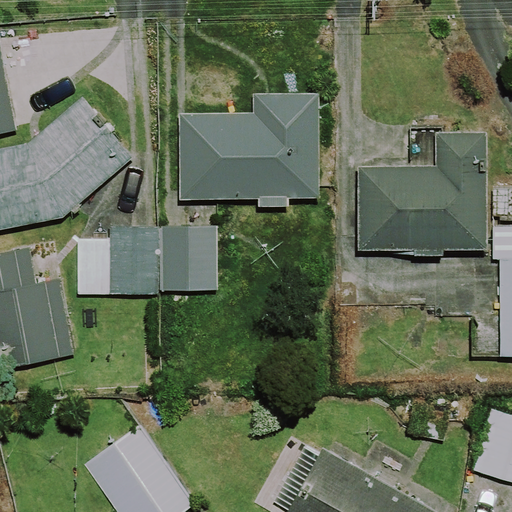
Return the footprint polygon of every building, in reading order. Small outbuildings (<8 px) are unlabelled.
[(0,41),(0,133),(16,130),(0,41)] [(258,199),(258,206),(290,206),(290,198),(321,197),(320,91),(252,92),(253,112),(179,113),(179,200),(258,199)] [(0,147),(0,229),(63,217),(133,157),(82,96),(27,143),(0,147)] [(445,249),(487,249),(488,131),(435,131),(435,165),(358,165),(358,250),(414,250),(415,255),(445,255),(445,249)] [(511,225),(493,226),(494,259),(500,259),(501,355),(511,355),(511,225)] [(110,239),(78,238),(77,294),(158,295),(159,289),(159,226),(111,226),(110,239)] [(218,227),(159,226),(159,289),(218,290),(218,227)] [(0,368),(73,354),(58,278),(36,282),(30,247),(0,252),(0,368)] [(450,414),(412,407),(407,434),(445,441),(450,414)] [(511,413),(489,407),(471,470),(511,481),(511,413)] [(184,511),(195,505),(138,425),(84,464),(118,511),(184,511)] [(441,511),(324,447),(287,511),(441,511)]
